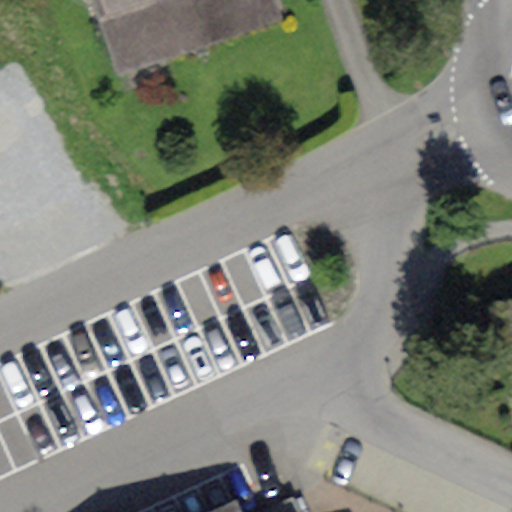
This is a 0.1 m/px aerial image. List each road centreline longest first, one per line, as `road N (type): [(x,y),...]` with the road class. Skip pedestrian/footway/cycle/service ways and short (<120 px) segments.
road 1 (residential): [(511,485),(310,379),(253,244)]
road 2 (residential): [(253,244),(0,352)]
road 3 (residential): [(488,134),(253,244)]
road 4 (secondary): [(511,20),(489,49),(481,77),(488,134)]
